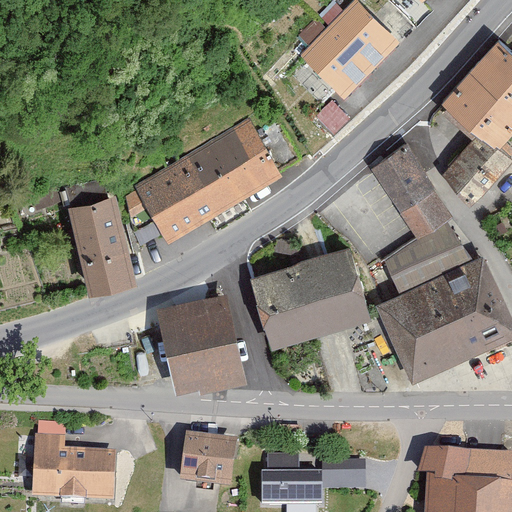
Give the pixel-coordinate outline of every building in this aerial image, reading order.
[(395,40),(358,2),(304,55),(342,93),(395,40)] [(463,77),(511,123),(511,52),(499,40),(463,77)] [(440,103),(479,140),(449,169),(478,198),(511,165),(511,159),(498,145),(511,128),(511,123),(463,77),(440,103)] [(283,175),(253,123),(137,188),(166,241),(283,175)] [(449,215),(406,146),(369,169),(412,238),(449,215)] [(115,196),(69,207),(90,292),(136,281),(115,196)] [(412,238),(382,259),(398,295),(477,259),(449,215),(412,238)] [(273,342),(369,312),(349,250),(254,280),(273,342)] [(378,304),(413,382),(511,336),(511,322),(482,257),(477,259),(398,295),(378,304)] [(177,395),(249,378),(230,298),(158,315),(177,395)] [(181,487),(231,493),(238,443),(187,437),(181,487)] [(28,499),(117,502),(119,456),(72,454),(71,439),(40,439),(40,453),(29,453),(28,499)] [(476,511),(480,455),(426,451),(423,480),(428,480),(425,511),(476,511)] [(511,511),(511,456),(480,455),(476,511),(511,511)] [(268,475),(262,475),(262,507),(322,507),(322,476),(299,476),(299,456),(268,456),(268,475)]
